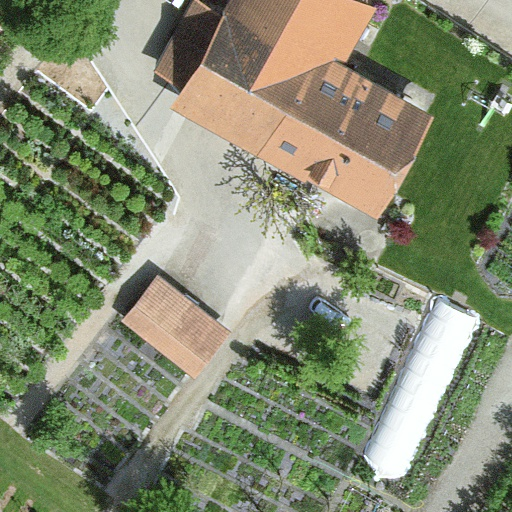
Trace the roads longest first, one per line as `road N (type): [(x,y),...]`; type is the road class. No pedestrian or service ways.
road 1 (track): [(0,85),(27,51),(102,5)]
road 2 (track): [(0,439),(106,511)]
